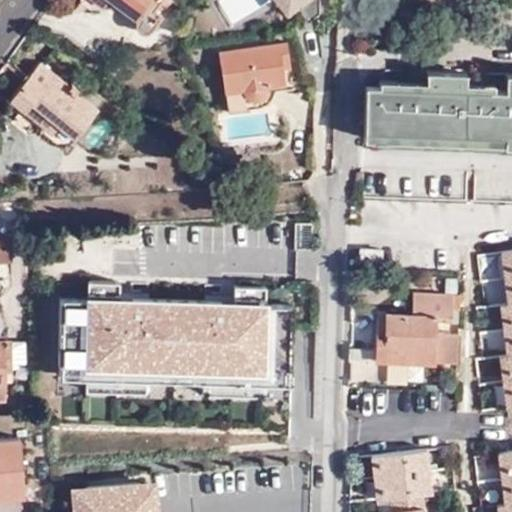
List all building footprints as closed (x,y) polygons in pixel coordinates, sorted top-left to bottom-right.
[(103,8),(109,0),(80,0),(80,2),(90,9),(103,8)] [(110,0),(137,20),(136,21),(135,24),(135,26),(137,29),(138,31),(141,32),(143,33),(146,34),(149,34),(151,32),(164,15),(156,9),(162,0),(110,0)] [(318,12),(318,0),(292,0),(306,20),(318,12)] [(286,42),(219,51),(228,111),(260,106),(264,106),(268,103),(270,102),(272,100),(273,98),(274,96),(275,93),(274,86),(285,84),(283,68),(290,68),(286,42)] [(71,85),(41,61),(11,99),(25,110),(23,113),(67,148),(99,108),(77,90),(79,88),(73,82),(71,85)] [(427,87),(466,88),(466,71),(427,70),(427,87)] [(505,89),(466,88),(427,87),(366,85),(365,139),(504,143),(504,145),(511,145),(511,72),(506,73),(505,89)] [(98,121),(81,139),(94,151),(111,133),(98,121)] [(136,216),(139,253),(240,243),(237,206),(136,216)] [(79,252),(95,251),(93,231),(77,232),(79,252)] [(0,263),(11,263),(10,233),(0,233),(0,263)] [(382,268),(383,250),(360,249),(359,267),(382,268)] [(477,253),(479,272),(499,270),(497,251),(477,253)] [(504,278),(511,276),(511,251),(501,253),(504,278)] [(169,341),(244,343),(244,331),(233,331),(234,295),(183,294),(183,288),(171,287),(169,341)] [(374,359),(457,364),(459,334),(436,332),(437,322),(452,323),(454,293),(412,291),(411,313),(385,312),(384,335),(376,335),(374,359)] [(511,328),(511,302),(508,303),(500,304),(503,329),(511,328)] [(511,328),(503,329),(507,355),(511,353),(511,328)] [(11,381),(11,368),(10,341),(11,338),(0,338),(0,398),(5,399),(5,381),(11,381)] [(10,341),(11,368),(19,368),(19,363),(26,363),(26,341),(10,341)] [(243,345),(244,343),(169,341),(169,349),(233,352),(237,352),(239,350),(241,349),(242,347),(243,345)] [(511,380),(511,353),(507,355),(499,355),(502,382),(511,380)] [(511,380),(502,382),(506,406),(511,405),(511,380)] [(0,488),(24,487),(20,435),(0,436),(0,488)] [(373,477),(429,469),(426,447),(370,455),(373,477)] [(500,478),(511,476),(511,449),(497,452),(500,478)] [(432,492),(429,469),(373,477),(376,499),(423,493),(432,492)] [(511,476),(500,478),(503,504),(511,502),(511,476)] [(160,511),(158,477),(69,484),(71,511),(160,511)] [(0,496),(25,494),(24,487),(0,488),(0,496)] [(425,511),(423,493),(376,499),(377,511),(425,511)] [(511,511),(511,502),(503,504),(497,505),(497,511),(511,511)]
